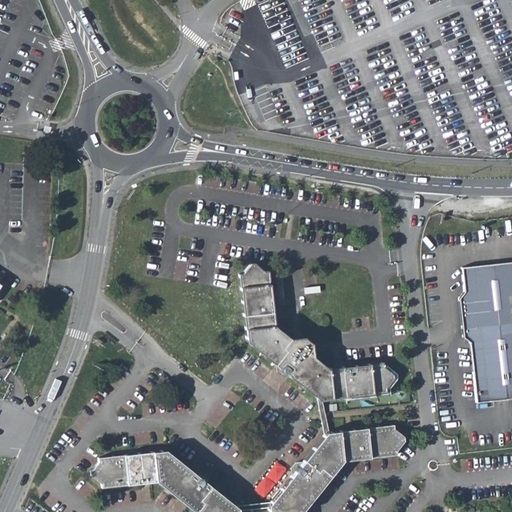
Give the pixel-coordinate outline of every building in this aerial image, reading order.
[(511,260),(463,266),(467,296),(460,301),(463,326),(463,334),(470,339),(477,399),(511,395),(511,260)] [(242,273),(238,274),(245,342),(318,400),(366,395),(386,392),(385,388),(393,378),(393,374),(383,366),(382,362),(328,368),(312,356),(310,343),(303,336),(289,338),(274,326),(268,271),(264,271),(254,263),(250,264),(242,273)] [(281,276),(275,277),(277,299),(284,298),(281,276)] [(360,428),(325,431),(267,507),(267,511),(299,511),(341,461),(396,455),(395,451),(403,441),(403,436),(393,428),(392,424),(360,428)] [(237,511),(164,450),(97,457),(97,461),(89,471),(90,475),(100,483),(100,487),(155,481),(193,511),(237,511)] [(240,509),(267,505),(267,500),(239,504),(240,509)]
